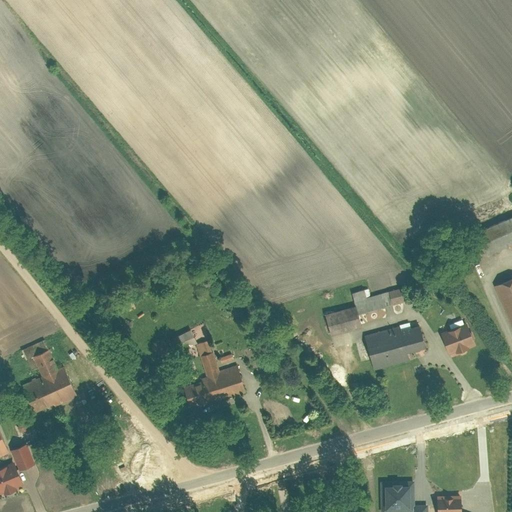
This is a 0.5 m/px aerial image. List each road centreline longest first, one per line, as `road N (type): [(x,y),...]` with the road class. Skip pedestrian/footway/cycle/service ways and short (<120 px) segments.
road 1 (residential): [(73,511),(511,394)]
road 2 (track): [(208,478),(140,413),(0,242)]
road 3 (unknown): [(511,363),(480,280),(483,271),(511,261)]
